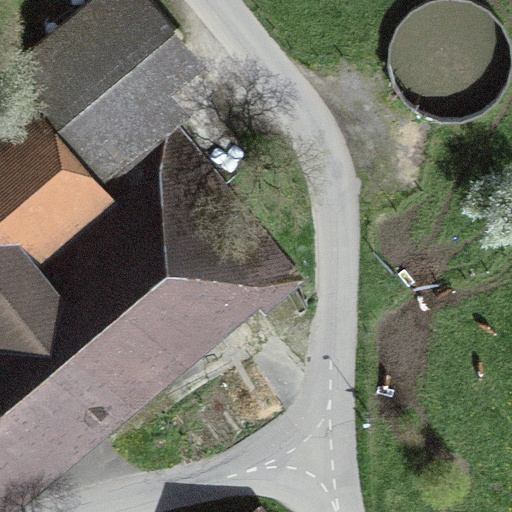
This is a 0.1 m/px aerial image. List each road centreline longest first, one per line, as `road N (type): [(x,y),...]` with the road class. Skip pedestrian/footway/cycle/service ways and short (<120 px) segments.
road 1 (unclassified): [(209,0),(317,131),(337,189),(342,242),(329,446)]
road 2 (unclassified): [(329,446),(102,511)]
